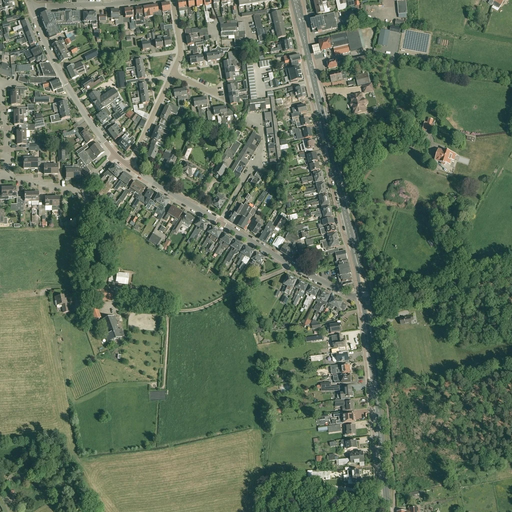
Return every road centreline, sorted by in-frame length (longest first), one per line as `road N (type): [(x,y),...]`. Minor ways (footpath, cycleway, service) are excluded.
road 1 (primary): [(365,296),(294,0)]
road 2 (residential): [(365,296),(313,278),(129,167)]
road 3 (primary): [(387,511),(365,296)]
road 4 (track): [(115,305),(194,310),(288,264)]
road 5 (residential): [(115,155),(70,94),(32,9)]
road 6 (track): [(115,305),(77,290),(83,187)]
road 7 (residential): [(115,155),(78,189),(8,178)]
